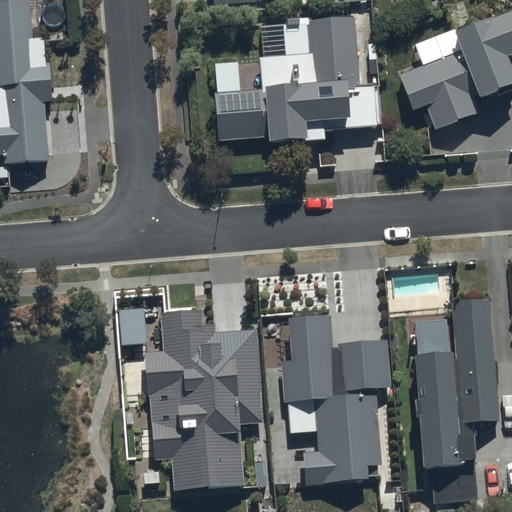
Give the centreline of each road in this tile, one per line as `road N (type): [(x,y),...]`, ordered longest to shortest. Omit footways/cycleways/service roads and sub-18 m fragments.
road 1 (residential): [(511,205),(145,233)]
road 2 (residential): [(125,0),(145,233)]
road 3 (residential): [(145,233),(0,244)]
